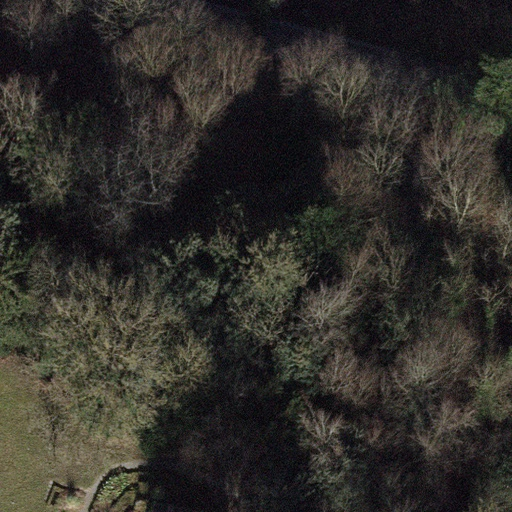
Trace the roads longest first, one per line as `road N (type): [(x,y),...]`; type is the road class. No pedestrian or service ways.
road 1 (track): [(454,191),(80,45),(10,0)]
road 2 (unclassified): [(511,99),(134,0)]
